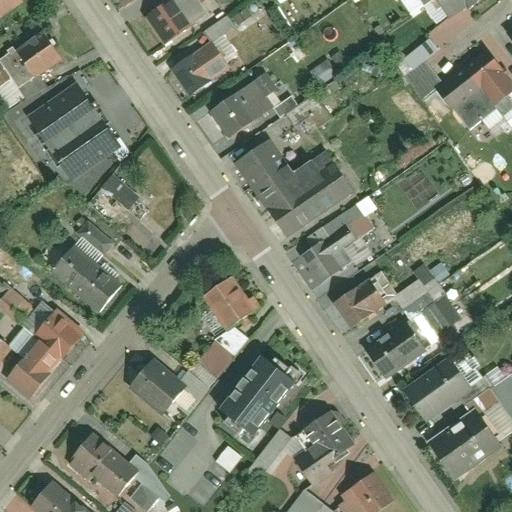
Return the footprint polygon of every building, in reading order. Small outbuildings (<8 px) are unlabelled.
[(0,0),(0,25),(30,4),(26,0),(0,0)] [(196,26),(175,0),(173,0),(148,20),(169,47),(196,26)] [(475,0),(436,0),(450,19),(475,0)] [(470,23),(460,12),(442,29),(451,39),(470,23)] [(49,29),(0,66),(0,77),(19,102),(73,60),(49,29)] [(235,67),(211,39),(175,70),(199,98),(235,67)] [(430,39),(402,58),(410,70),(438,51),(430,39)] [(511,85),(484,50),(434,89),(464,127),(511,89),(511,85)] [(262,122),(235,88),(208,110),(236,143),(262,122)] [(128,143),(111,116),(66,144),(84,172),(128,143)] [(235,159),(291,238),(356,193),(324,147),(292,169),(269,136),(235,159)] [(116,228),(138,193),(109,174),(87,210),(116,228)] [(366,260),(347,232),(309,258),(328,286),(366,260)] [(119,288),(67,246),(43,275),(95,317),(119,288)] [(462,316),(429,270),(390,298),(406,321),(425,307),(442,331),(462,316)] [(259,308),(226,273),(201,297),(234,332),(259,308)] [(394,311),(371,279),(337,304),(359,336),(394,311)] [(39,304),(8,280),(0,290),(0,312),(20,328),(39,304)] [(73,335),(50,316),(7,368),(30,387),(73,335)] [(429,350),(409,322),(369,352),(389,379),(429,350)] [(197,362),(208,370),(224,349),(213,341),(197,362)] [(282,397),(306,374),(282,348),(258,370),(282,397)] [(182,387),(149,361),(124,393),(157,419),(182,387)] [(456,366),(414,393),(430,420),(473,393),(456,366)] [(511,375),(493,387),(511,417),(511,375)] [(365,439),(334,395),(282,432),(251,414),(231,446),(282,483),(306,446),(322,469),(365,439)] [(482,425),(439,447),(450,469),(493,447),(482,425)] [(140,466),(87,426),(63,457),(116,497),(140,466)] [(229,473),(241,458),(227,447),(215,462),(229,473)] [(394,511),(408,502),(380,462),(353,481),(374,511),(394,511)] [(89,511),(47,481),(26,510),(28,511),(89,511)] [(129,498),(144,511),(147,511),(160,497),(143,483),(129,498)]
